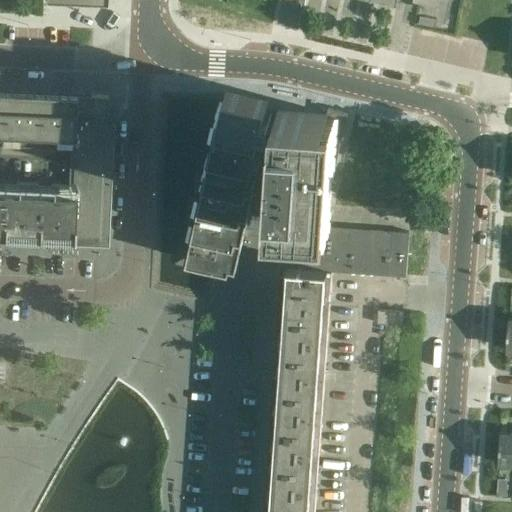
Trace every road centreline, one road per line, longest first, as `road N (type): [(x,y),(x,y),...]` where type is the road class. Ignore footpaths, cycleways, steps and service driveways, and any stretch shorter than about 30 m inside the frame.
road 1 (residential): [(166,50),(140,86),(128,289),(0,285)]
road 2 (tertiary): [(462,114),(280,68),(185,60),(166,50)]
road 3 (tertiary): [(453,388),(471,130),(462,114)]
road 4 (residential): [(0,54),(102,58),(166,50)]
road 5 (tertiary): [(444,511),(453,388)]
